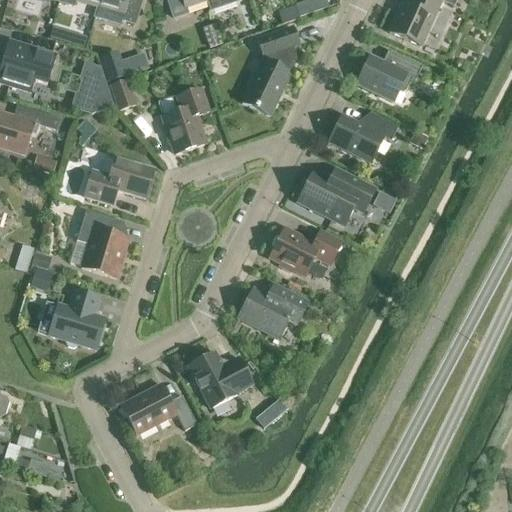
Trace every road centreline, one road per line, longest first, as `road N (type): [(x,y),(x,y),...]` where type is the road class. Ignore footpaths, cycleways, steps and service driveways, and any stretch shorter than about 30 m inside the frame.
road 1 (residential): [(112,372),(174,179),(299,138)]
road 2 (residential): [(112,372),(204,322),(299,138)]
road 3 (secondary): [(511,247),(370,511)]
road 4 (secondary): [(409,511),(511,301)]
road 5 (residential): [(143,511),(87,401),(88,384),(112,372)]
road 6 (residential): [(299,138),(362,0)]
